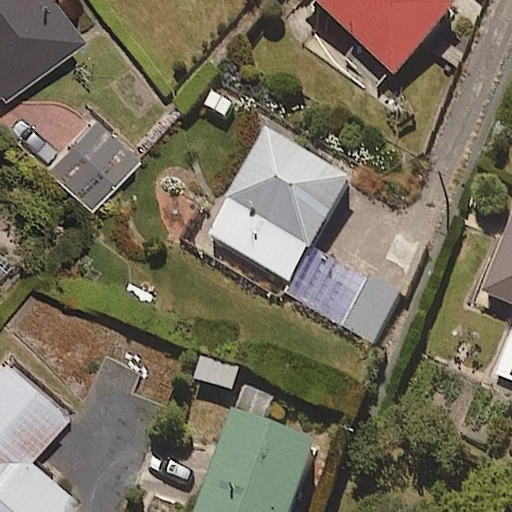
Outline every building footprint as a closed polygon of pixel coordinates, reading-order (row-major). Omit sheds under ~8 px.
[(46,0),(0,0),(0,95),(74,34),(46,0)] [(444,0),(307,0),(392,77),(454,8),(444,0)] [(129,153),(86,117),(42,169),(85,206),(129,153)] [(225,204),(206,235),(288,283),(308,248),(347,183),(262,133),(221,202),(225,204)] [(511,207),(477,294),(511,307),(511,372),(510,378),(511,378),(511,207)] [(364,281),(308,248),(288,283),(283,291),(371,343),(399,296),(367,277),(364,281)] [(0,362),(0,511),(53,511),(68,495),(18,452),(55,409),(0,362)] [(288,511),(312,450),(227,418),(191,511),(288,511)]
